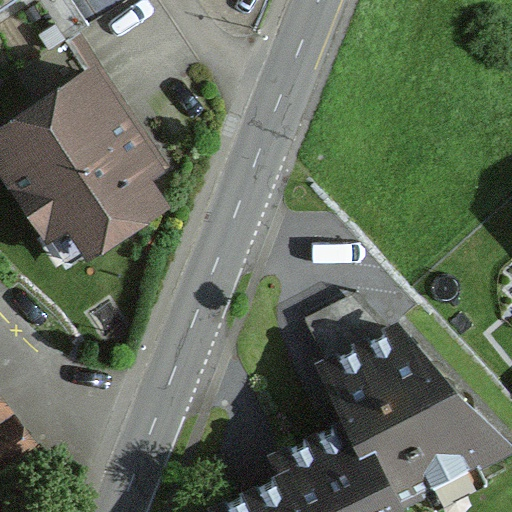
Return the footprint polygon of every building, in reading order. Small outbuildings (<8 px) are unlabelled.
[(0,0),(0,23),(34,0),(0,0)] [(85,79),(0,135),(0,164),(73,273),(171,208),(85,79)] [(300,436),(336,511),(412,511),(394,474),(496,426),(400,321),(328,355),(354,410),(300,436)] [(0,511),(0,495),(43,464),(0,405),(0,511)] [(336,511),(300,436),(289,441),(299,461),(221,498),(227,511),(336,511)]
